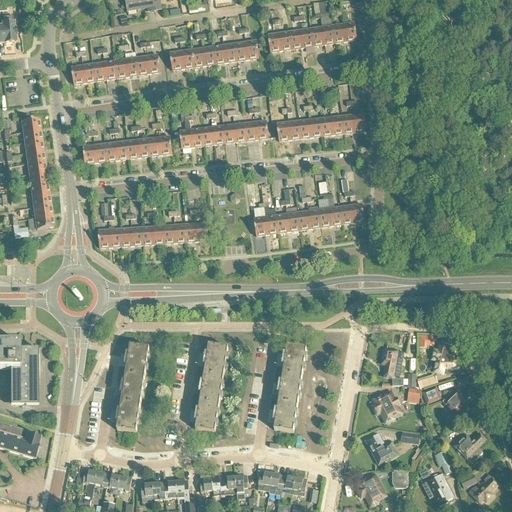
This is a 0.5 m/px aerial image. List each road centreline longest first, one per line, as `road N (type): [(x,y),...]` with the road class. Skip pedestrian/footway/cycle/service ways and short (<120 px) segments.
road 1 (residential): [(373,70),(58,116)]
road 2 (residential): [(70,194),(379,158)]
road 3 (residential): [(334,471),(362,330),(472,336)]
road 4 (residential): [(229,270),(371,250),(379,158)]
road 5 (secondary): [(102,305),(224,293)]
road 6 (secondary): [(224,293),(102,287)]
road 7 (residential): [(196,346),(182,466)]
